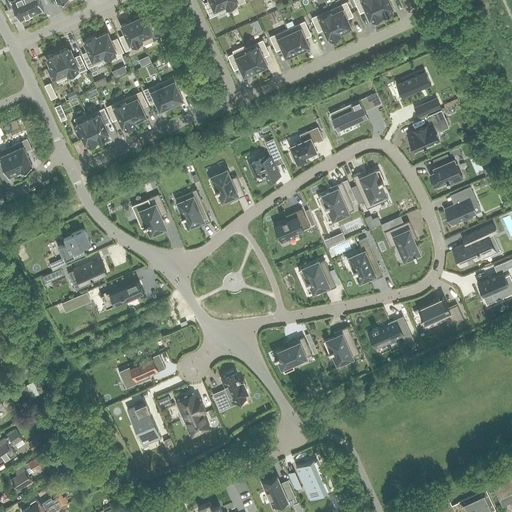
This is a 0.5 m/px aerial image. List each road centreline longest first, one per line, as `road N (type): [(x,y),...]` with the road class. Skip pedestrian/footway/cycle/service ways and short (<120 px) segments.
road 1 (residential): [(176,275),(337,159),(370,144),(398,158),(439,240),(430,283),(221,336)]
road 2 (residential): [(235,100),(415,18),(406,0)]
road 3 (residential): [(71,171),(235,100)]
road 4 (residential): [(71,171),(103,222),(176,275)]
road 5 (residential): [(299,424),(349,447),(380,511)]
